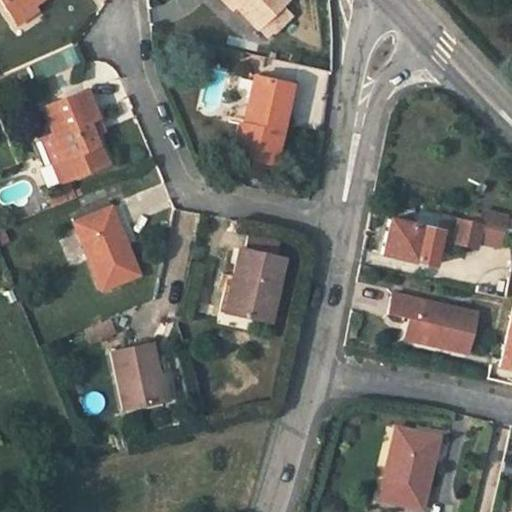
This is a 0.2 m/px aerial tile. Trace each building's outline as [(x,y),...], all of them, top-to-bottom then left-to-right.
[(0,0),(0,1),(12,18),(32,4),(38,0),(0,0)] [(230,0),(258,29),(263,24),(283,5),(287,0),(230,0)] [(32,4),(12,18),(16,24),(36,10),(32,4)] [(283,5),(263,24),(272,34),(291,15),(283,5)] [(252,75),(246,102),(255,111),(252,125),(244,123),(238,121),(230,156),(273,165),(291,84),(252,75)] [(63,161),(52,165),(59,181),(103,163),(90,132),(85,119),(93,116),(84,93),(42,110),(53,136),(63,161)] [(255,111),(246,102),(235,106),(232,116),(245,118),(244,123),(252,125),(255,111)] [(99,128),(93,116),(85,119),(90,132),(99,128)] [(63,161),(53,136),(42,141),(51,161),(52,165),(63,161)] [(51,161),(42,141),(34,144),(43,165),(51,161)] [(79,190),(72,193),(68,184),(55,190),(59,198),(51,202),(53,207),(81,195),(79,190)] [(110,208),(72,224),(99,290),(138,275),(110,208)] [(499,248),(506,219),(482,213),(479,226),(444,217),(440,232),(389,220),(381,254),(431,266),(436,249),(450,252),(452,243),(474,248),(476,242),(499,248)] [(236,248),(228,287),(235,289),(230,315),(266,324),(281,258),(236,248)] [(217,313),(230,315),(235,289),(228,287),(223,286),(217,313)] [(474,311),(390,292),(385,312),(407,317),(416,320),(412,339),(465,352),(474,311)] [(511,305),(497,367),(511,370),(511,305)] [(416,320),(407,317),(402,337),(412,339),(416,320)] [(89,342),(111,333),(106,322),(84,330),(89,342)] [(150,344),(109,352),(121,412),(162,403),(150,344)] [(436,439),(395,429),(379,500),(421,510),(436,439)]
